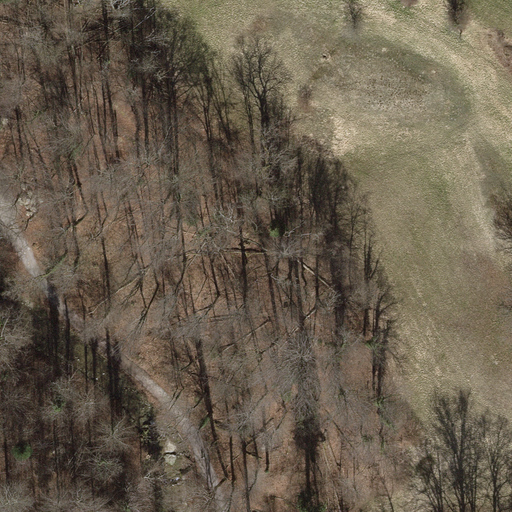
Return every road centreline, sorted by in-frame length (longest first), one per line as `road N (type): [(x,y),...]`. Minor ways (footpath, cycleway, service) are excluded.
road 1 (track): [(230,511),(180,412),(43,291),(0,216)]
road 2 (track): [(0,37),(227,207),(288,220)]
